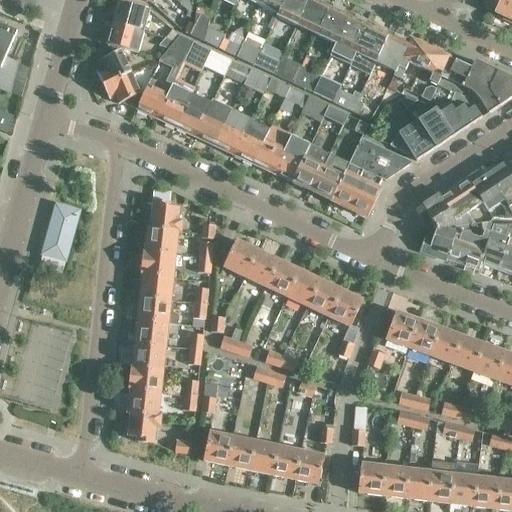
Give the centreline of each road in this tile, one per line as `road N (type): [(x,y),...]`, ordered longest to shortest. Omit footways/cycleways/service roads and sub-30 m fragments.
road 1 (residential): [(79,474),(119,139)]
road 2 (residential): [(372,257),(119,139)]
road 3 (residential): [(372,257),(403,200),(511,123)]
road 4 (residential): [(0,289),(45,117)]
road 5 (residential): [(511,316),(372,257)]
road 6 (residential): [(79,474),(213,511)]
